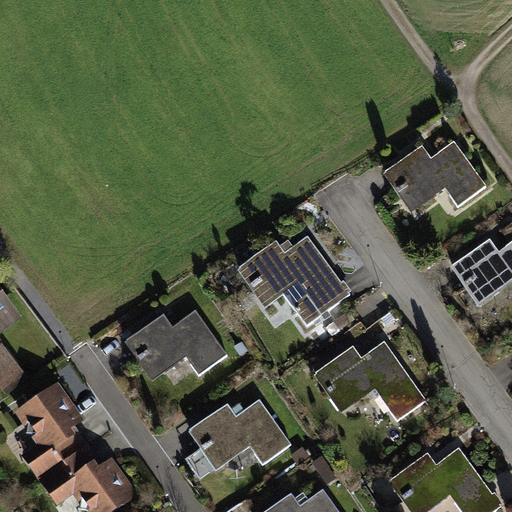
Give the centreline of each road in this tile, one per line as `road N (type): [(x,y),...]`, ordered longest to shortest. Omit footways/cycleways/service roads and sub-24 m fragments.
road 1 (residential): [(511,418),(345,190)]
road 2 (track): [(511,167),(390,0)]
road 3 (residential): [(194,511),(76,344)]
